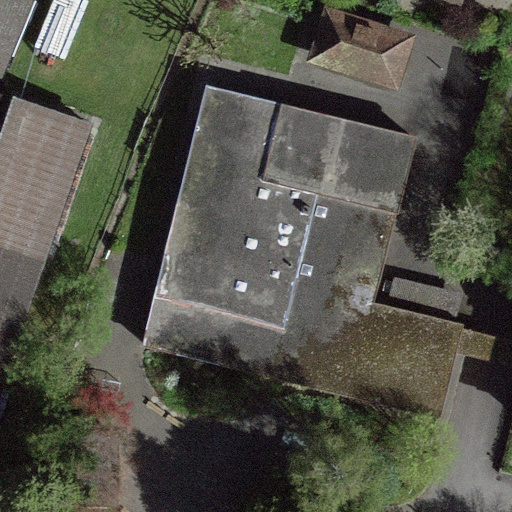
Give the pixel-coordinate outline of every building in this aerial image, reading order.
[(0,0),(0,73),(29,0),(0,0)] [(403,41),(330,18),(318,56),(391,80),(403,41)] [(414,138),(207,88),(145,344),(439,416),(461,325),(362,301),(385,208),(396,211),(414,138)] [(0,157),(0,381),(85,132),(17,109),(0,157)] [(114,433),(84,432),(83,503),(113,503),(114,433)]
